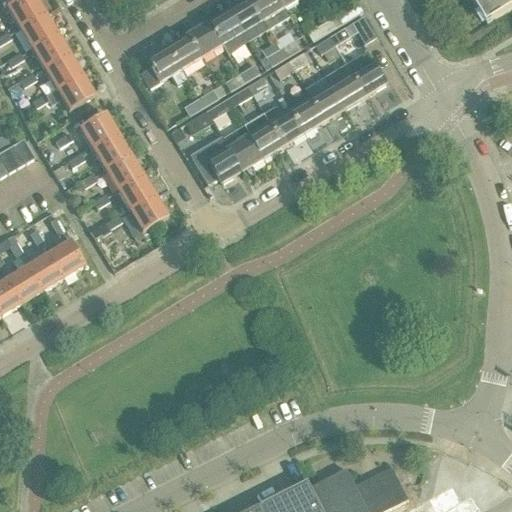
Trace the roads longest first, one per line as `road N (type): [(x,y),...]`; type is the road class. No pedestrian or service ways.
road 1 (unclassified): [(463,425),(483,400),(508,292),(505,240),(450,97)]
road 2 (unclassified): [(143,511),(303,434),(362,419),(463,425)]
road 3 (residential): [(210,241),(450,97)]
road 4 (residential): [(0,361),(210,241)]
road 5 (residential): [(210,241),(103,53)]
